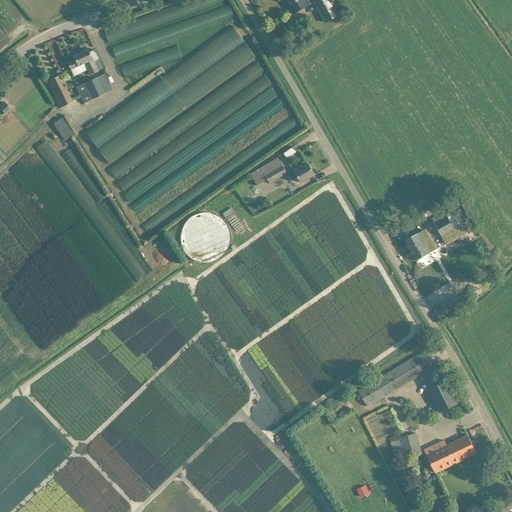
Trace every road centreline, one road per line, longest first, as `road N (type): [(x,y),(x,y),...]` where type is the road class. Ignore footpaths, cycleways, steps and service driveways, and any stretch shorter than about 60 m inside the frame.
road 1 (unclassified): [(511,461),(243,0)]
road 2 (unclassified): [(0,72),(58,34),(157,0)]
